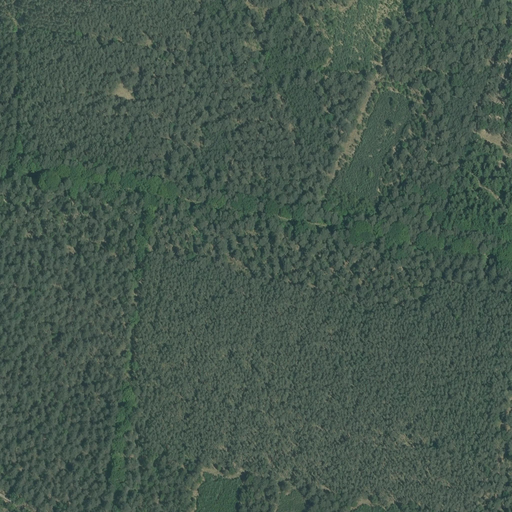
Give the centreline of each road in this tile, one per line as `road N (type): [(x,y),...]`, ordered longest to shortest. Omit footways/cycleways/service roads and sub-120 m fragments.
road 1 (track): [(511,248),(0,153)]
road 2 (track): [(373,82),(0,25)]
road 3 (track): [(144,254),(511,331)]
road 4 (track): [(115,511),(143,264)]
road 5 (track): [(17,160),(13,0)]
road 6 (track): [(143,264),(0,237)]
road 7 (track): [(319,217),(373,82)]
road 8 (track): [(511,112),(375,81)]
